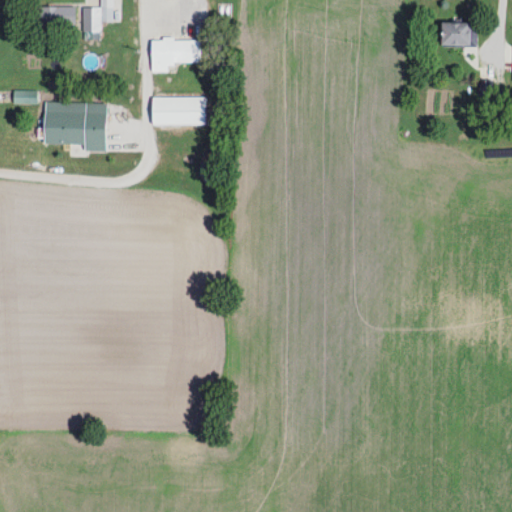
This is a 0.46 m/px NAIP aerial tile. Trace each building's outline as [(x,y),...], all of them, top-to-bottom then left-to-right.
[(76,6),(37,6),(37,28),(76,28),(76,6)] [(82,6),(82,31),(101,31),(101,22),(112,22),(112,6),(82,6)] [(476,21),(441,21),(441,45),(476,45),(476,21)] [(151,72),(167,72),(168,62),(200,63),(200,39),(151,38),(151,72)] [(205,97),(152,97),(152,124),(205,124),(205,97)] [(200,152),(200,144),(187,144),(187,159),(215,159),(215,152),(200,152)]
